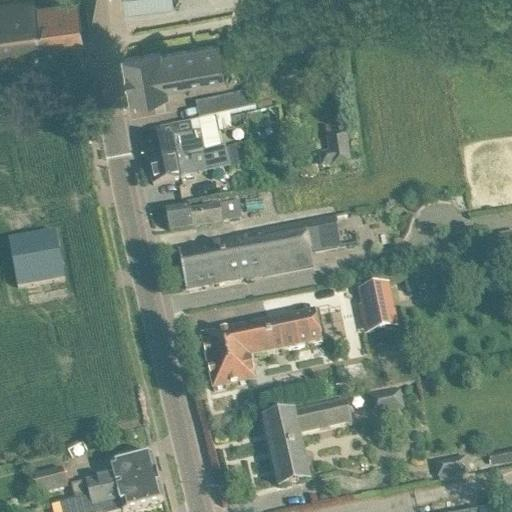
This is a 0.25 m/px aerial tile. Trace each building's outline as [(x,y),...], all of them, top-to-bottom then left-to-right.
[(12,2),(0,3),(0,64),(26,61),(24,47),(83,39),(78,0),(70,0),(35,5),(34,0),(12,2)] [(174,8),(173,0),(122,0),(125,15),(174,8)] [(220,44),(161,54),(167,89),(226,79),(220,44)] [(167,89),(161,54),(159,55),(159,54),(124,60),(132,102),(166,96),(165,89),(167,89)] [(262,90),(253,91),(256,111),(273,109),(271,100),(263,101),(262,90)] [(202,132),(176,137),(145,144),(149,165),(206,154),(202,132)] [(329,140),(331,154),(332,165),(349,163),(345,138),(329,140)] [(224,150),(206,154),(149,165),(153,185),(193,177),(192,173),(227,166),(224,150)] [(239,221),(236,201),(189,209),(188,206),(166,209),(169,232),(239,221)] [(244,240),(178,253),(186,291),(246,279),(246,281),(313,268),(310,253),(340,248),(335,218),(243,236),(244,240)] [(45,262),(14,268),(18,289),(45,284),(65,281),(61,259),(45,262)] [(405,285),(408,297),(416,295),(414,283),(405,285)] [(387,286),(360,292),(363,307),(363,308),(372,306),(379,333),(397,329),(387,286)] [(252,360),(322,344),(315,312),(201,338),(213,392),(257,382),(252,360)] [(386,381),(375,383),(377,391),(387,389),(386,383),(386,381)] [(399,388),(369,396),(374,417),(404,409),(399,388)] [(309,482),(298,434),(351,422),(346,402),(264,421),(280,489),(309,482)] [(511,449),(489,454),(491,466),(511,462),(511,449)] [(158,479),(152,455),(110,466),(113,476),(72,487),(76,500),(76,501),(90,498),(89,496),(158,479)] [(467,457),(435,463),(438,479),(470,473),(467,457)] [(66,490),(61,470),(33,478),(39,497),(66,490)] [(163,502),(164,502),(158,479),(89,496),(90,498),(76,501),(76,500),(60,504),(61,511),(129,511),(163,503),(163,502)] [(497,507),(495,497),(485,499),(487,509),(497,507)]
